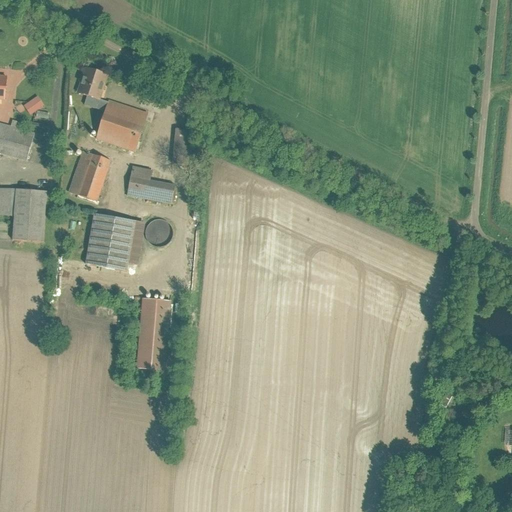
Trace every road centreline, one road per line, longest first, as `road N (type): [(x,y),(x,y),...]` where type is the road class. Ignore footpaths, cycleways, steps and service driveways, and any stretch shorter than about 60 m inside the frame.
road 1 (residential): [(466,230),(23,0)]
road 2 (unclassified): [(466,230),(487,0)]
